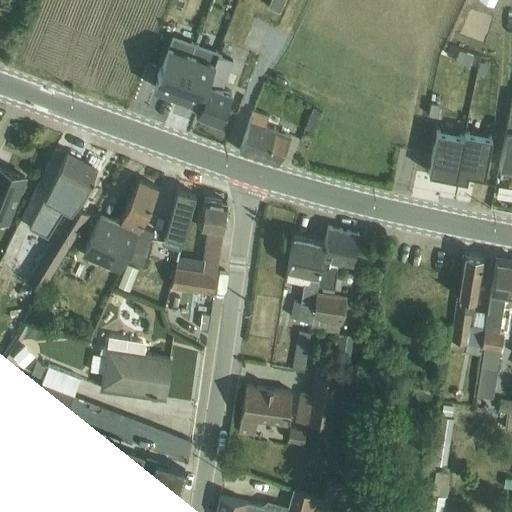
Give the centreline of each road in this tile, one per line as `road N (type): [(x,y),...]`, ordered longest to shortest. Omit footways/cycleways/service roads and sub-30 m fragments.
road 1 (residential): [(198,511),(252,173)]
road 2 (secondary): [(252,173),(0,83)]
road 3 (secondary): [(511,233),(252,173)]
